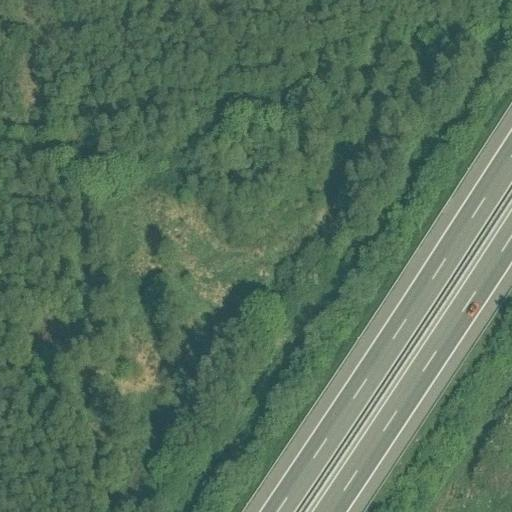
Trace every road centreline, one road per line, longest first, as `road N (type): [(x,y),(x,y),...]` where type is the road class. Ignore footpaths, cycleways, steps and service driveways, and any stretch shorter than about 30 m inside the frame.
road 1 (motorway): [(511,162),(284,511)]
road 2 (motorway): [(334,511),(511,240)]
